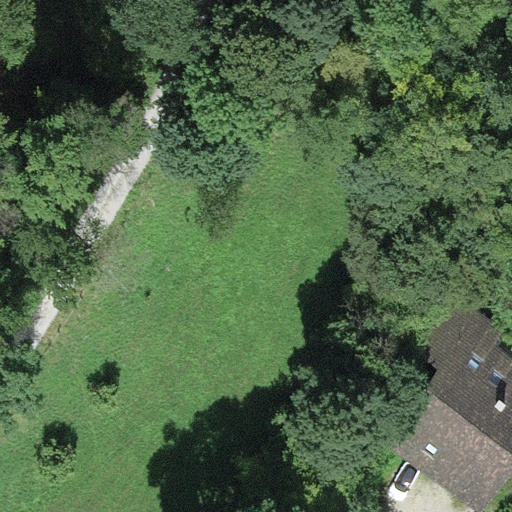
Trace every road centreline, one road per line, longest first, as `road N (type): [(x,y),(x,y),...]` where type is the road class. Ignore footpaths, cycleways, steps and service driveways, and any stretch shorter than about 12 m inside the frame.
road 1 (track): [(103,195),(168,67),(187,0)]
road 2 (track): [(0,379),(103,195)]
